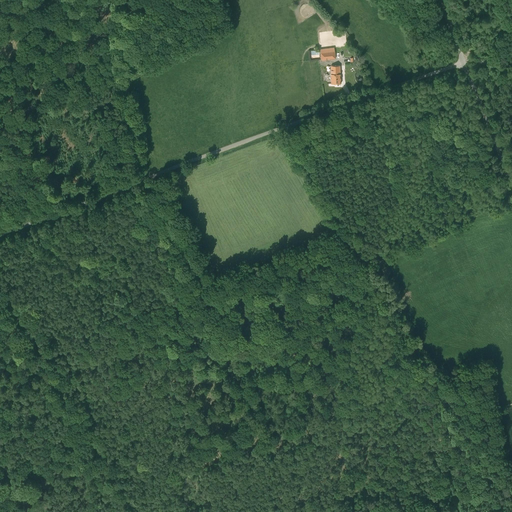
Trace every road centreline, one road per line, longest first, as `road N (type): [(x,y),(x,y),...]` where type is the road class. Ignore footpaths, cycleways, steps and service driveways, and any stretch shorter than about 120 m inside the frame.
road 1 (unclassified): [(0,236),(463,61)]
road 2 (track): [(135,511),(0,290)]
road 3 (unclassified): [(511,179),(463,61)]
